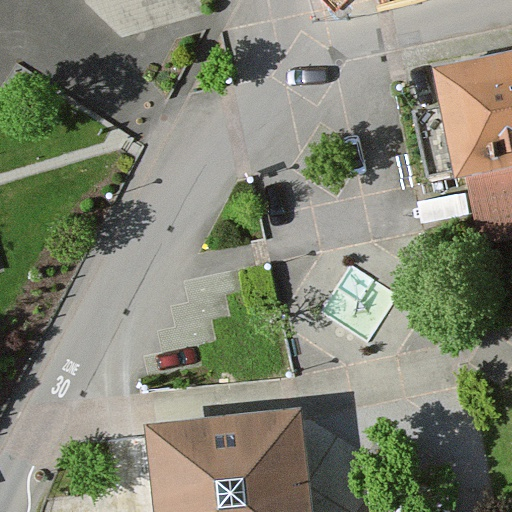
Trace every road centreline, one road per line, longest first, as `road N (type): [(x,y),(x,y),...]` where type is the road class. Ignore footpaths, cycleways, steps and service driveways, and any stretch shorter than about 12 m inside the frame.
road 1 (residential): [(253,86),(8,511)]
road 2 (residential): [(253,86),(511,22)]
